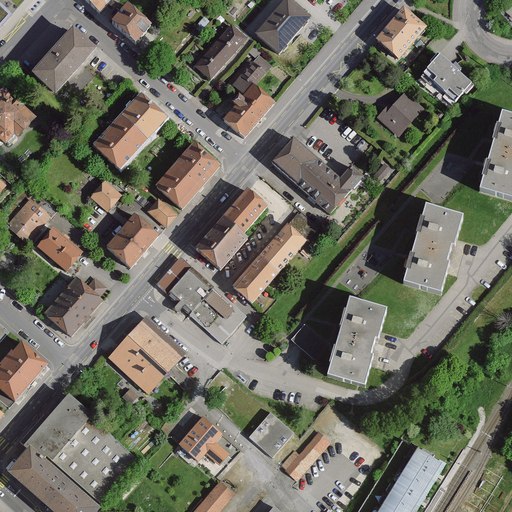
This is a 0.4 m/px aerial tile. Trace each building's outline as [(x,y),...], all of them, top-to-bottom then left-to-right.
[(0,0),(0,31),(10,20),(26,0),(0,0)] [(111,0),(84,0),(99,14),(111,0)] [(280,56),(313,18),(291,0),(286,0),(256,36),(280,56)] [(154,24),(130,2),(111,23),(136,45),(154,24)] [(396,64),(425,32),(402,12),(373,44),(396,64)] [(248,40),(232,26),(195,67),(211,82),(248,40)] [(54,92),(91,51),(70,32),(32,73),(54,92)] [(472,86),(438,58),(419,81),(453,109),(472,86)] [(276,103),(255,86),(224,122),(244,139),(276,103)] [(37,119),(2,90),(0,92),(0,141),(10,150),(37,119)] [(400,138),(423,112),(404,95),(391,110),(388,107),(378,119),(400,138)] [(166,121),(140,97),(122,117),(148,140),(166,121)] [(148,140),(122,117),(94,148),(120,171),(148,140)] [(511,119),(503,117),(491,155),(511,160),(511,119)] [(322,164),(295,139),(274,163),(302,189),(322,164)] [(222,166),(196,143),(157,187),(183,210),(222,166)] [(511,160),(491,155),(480,194),(511,203),(511,160)] [(322,164),(302,189),(334,218),(353,194),(322,164)] [(122,196),(105,182),(91,198),(108,213),(122,196)] [(249,195),(224,222),(244,241),(269,213),(249,195)] [(29,245),(50,218),(29,201),(7,228),(29,245)] [(167,229),(178,217),(160,202),(150,214),(167,229)] [(427,210),(415,248),(451,258),(462,221),(427,210)] [(130,269),(159,236),(135,215),(106,249),(130,269)] [(224,222),(196,252),(219,273),(247,243),(244,241),(224,222)] [(288,226),(261,258),(281,276),(309,244),(288,226)] [(67,273),(83,253),(53,229),(37,249),(67,273)] [(439,297),(451,258),(415,248),(404,287),(439,297)] [(182,260),(180,258),(157,285),(158,287),(224,345),(247,319),(182,260)] [(261,258),(232,290),(253,308),(281,276),(261,258)] [(107,289),(94,279),(88,287),(77,278),(45,316),(72,339),(103,302),(99,299),(107,289)] [(350,303),(340,336),(378,347),(388,313),(350,303)] [(0,342),(9,332),(0,324),(0,342)] [(143,324),(110,359),(148,395),(181,360),(143,324)] [(367,385),(378,347),(340,336),(329,374),(367,385)] [(0,390),(15,403),(47,366),(22,344),(0,368),(0,390)] [(92,418),(69,397),(25,447),(30,451),(47,467),(51,462),(92,418)] [(294,435),(271,414),(250,438),(273,459),(294,435)] [(92,418),(51,462),(101,506),(141,462),(92,418)] [(202,418),(179,446),(199,462),(206,453),(221,466),(231,454),(217,443),(223,435),(202,418)] [(320,432),(300,454),(296,451),(281,466),(297,481),(332,443),(320,432)] [(47,467),(30,451),(11,473),(55,511),(95,511),(101,506),(51,462),(47,467)] [(419,451),(381,511),(413,511),(442,465),(419,451)] [(220,511),(235,494),(219,481),(194,511),(220,511)]
